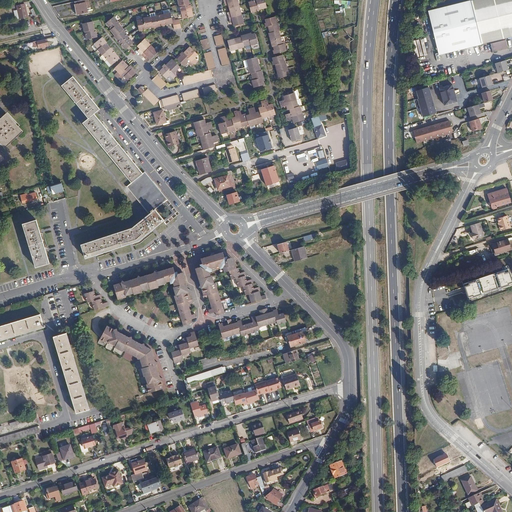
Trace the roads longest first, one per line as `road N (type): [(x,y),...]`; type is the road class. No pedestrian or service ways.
road 1 (primary): [(401,511),(388,126),(396,0)]
road 2 (primary): [(375,0),(367,129),(379,511)]
road 3 (unclassified): [(350,388),(0,495)]
road 4 (tertiary): [(433,257),(416,298),(420,400),(434,425),(482,462)]
road 5 (tertiary): [(482,462),(427,402),(421,315),(433,257)]
road 6 (unclassified): [(127,511),(311,445),(327,447)]
road 7 (tertiary): [(442,169),(244,227)]
road 8 (tertiary): [(117,103),(226,223)]
road 9 (unclassified): [(225,233),(96,276)]
road 10 (tertiary): [(38,0),(117,103)]
road 11 (tertiary): [(291,288),(341,339),(350,388)]
